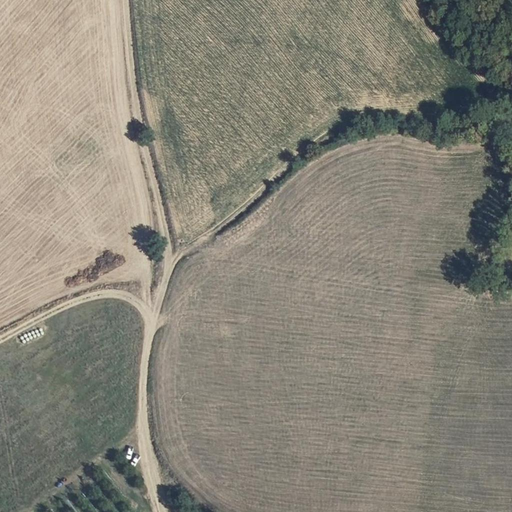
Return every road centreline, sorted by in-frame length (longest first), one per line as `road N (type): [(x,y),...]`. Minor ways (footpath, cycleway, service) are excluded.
road 1 (track): [(125,0),(170,264)]
road 2 (track): [(150,325),(144,440),(161,511)]
road 3 (track): [(0,338),(90,294),(126,294),(150,325)]
